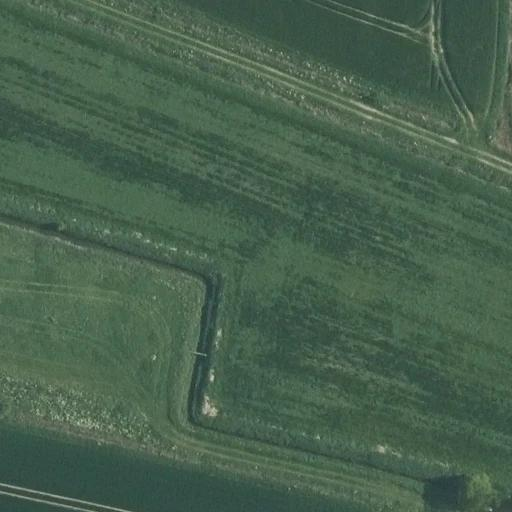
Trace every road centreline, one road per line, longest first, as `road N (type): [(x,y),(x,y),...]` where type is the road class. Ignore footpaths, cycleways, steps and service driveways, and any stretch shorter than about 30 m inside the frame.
road 1 (track): [(0,404),(465,511)]
road 2 (track): [(511,164),(80,0)]
